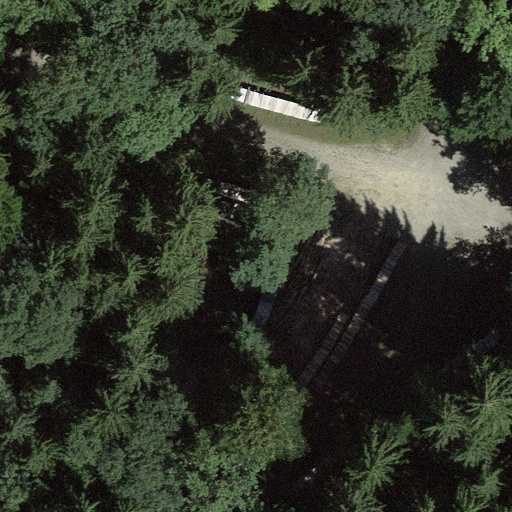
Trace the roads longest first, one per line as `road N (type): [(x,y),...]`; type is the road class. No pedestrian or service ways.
road 1 (track): [(458,179),(148,120),(0,48)]
road 2 (track): [(458,179),(421,297),(300,442),(191,511)]
road 3 (track): [(475,0),(456,76),(458,179),(511,193)]
